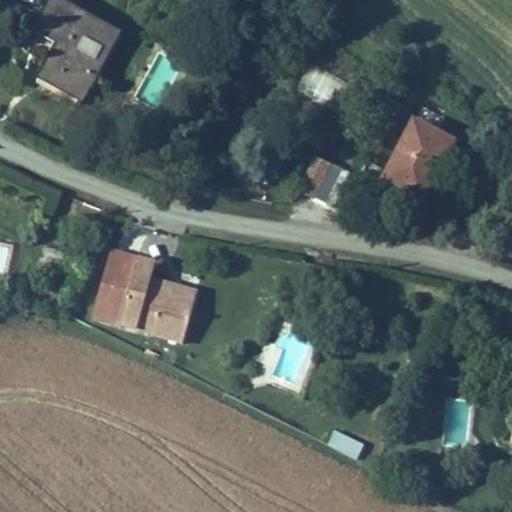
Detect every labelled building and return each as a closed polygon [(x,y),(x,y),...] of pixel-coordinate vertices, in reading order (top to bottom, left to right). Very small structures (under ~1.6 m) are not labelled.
[(82,101),(121,31),(64,0),(47,0),(31,31),(54,43),(36,76),(82,101)] [(373,90),(366,112),(379,117),(387,95),(373,90)] [(457,132),(418,116),(397,167),(442,185),(449,167),(443,165),(457,132)] [(328,157),(313,195),(327,201),(343,163),(328,157)] [(44,244),(36,263),(57,271),(64,253),(44,244)] [(110,249),(91,322),(183,345),(198,288),(151,277),(155,261),(110,249)] [(356,460),(364,444),(334,430),(327,446),(356,460)]
